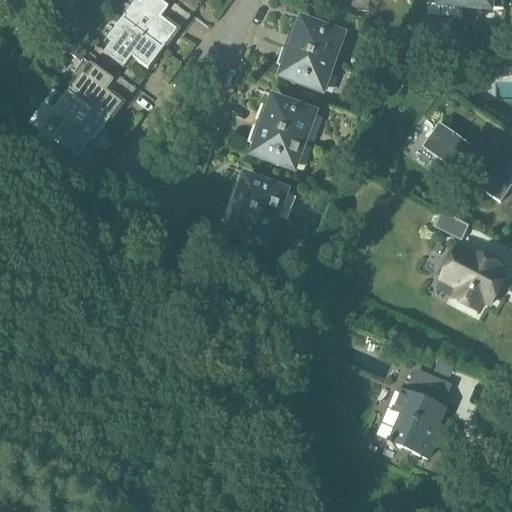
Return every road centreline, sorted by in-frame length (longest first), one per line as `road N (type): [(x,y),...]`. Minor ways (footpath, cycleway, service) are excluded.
road 1 (residential): [(217,24),(206,108),(179,191),(127,164),(135,148)]
road 2 (residential): [(135,148),(217,24)]
